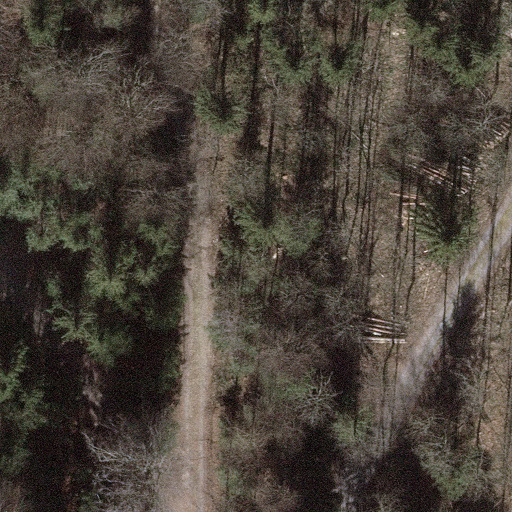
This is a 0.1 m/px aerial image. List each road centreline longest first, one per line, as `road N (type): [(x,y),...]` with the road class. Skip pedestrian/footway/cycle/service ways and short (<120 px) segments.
road 1 (track): [(195,511),(188,0)]
road 2 (track): [(511,204),(341,511)]
road 3 (track): [(171,511),(0,277)]
